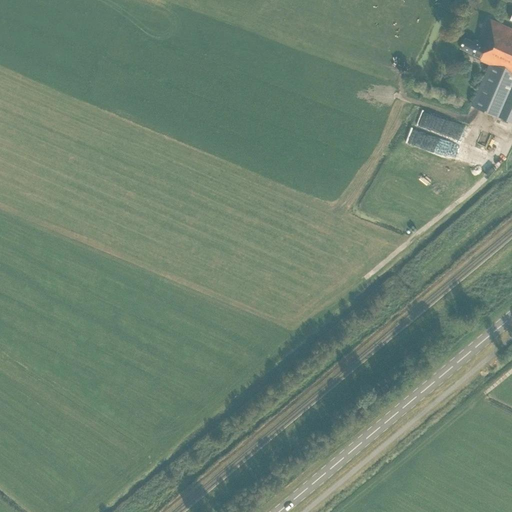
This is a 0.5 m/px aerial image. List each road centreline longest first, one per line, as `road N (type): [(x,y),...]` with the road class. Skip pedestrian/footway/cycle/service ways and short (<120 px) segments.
road 1 (tertiary): [(275,511),(511,315)]
road 2 (track): [(511,140),(473,188),(367,276)]
